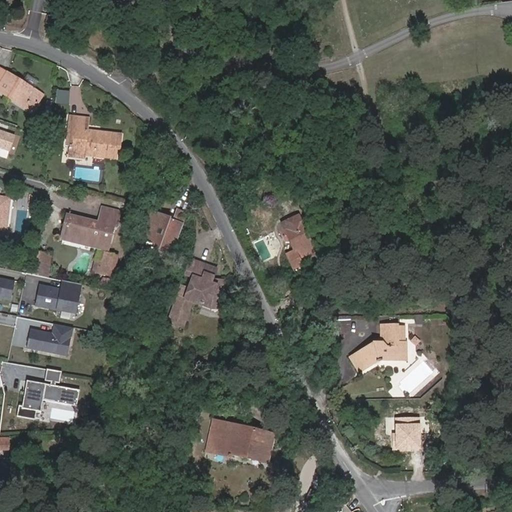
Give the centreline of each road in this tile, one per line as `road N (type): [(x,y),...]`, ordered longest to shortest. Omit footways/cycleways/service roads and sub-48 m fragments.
road 1 (unclassified): [(367,498),(309,402),(186,156),(102,80),(0,36)]
road 2 (residential): [(511,482),(367,498)]
